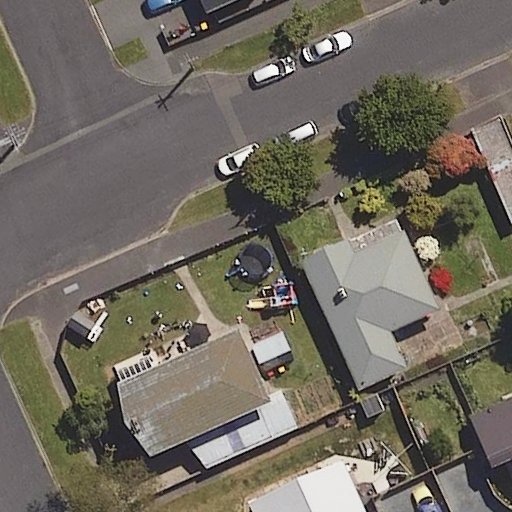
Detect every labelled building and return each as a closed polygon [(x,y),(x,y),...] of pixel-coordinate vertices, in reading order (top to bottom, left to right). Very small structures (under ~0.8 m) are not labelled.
[(511,144),(502,121),(473,134),(510,220),(511,218),(511,144)] [(405,370),(389,333),(439,311),(403,232),(353,254),(346,239),(299,260),(358,391),(405,370)] [(147,459),(269,405),(236,332),(114,386),(147,459)] [(493,468),(508,461),(511,469),(511,396),(470,416),(493,468)] [(362,511),(340,462),(249,503),(253,511),(362,511)]
